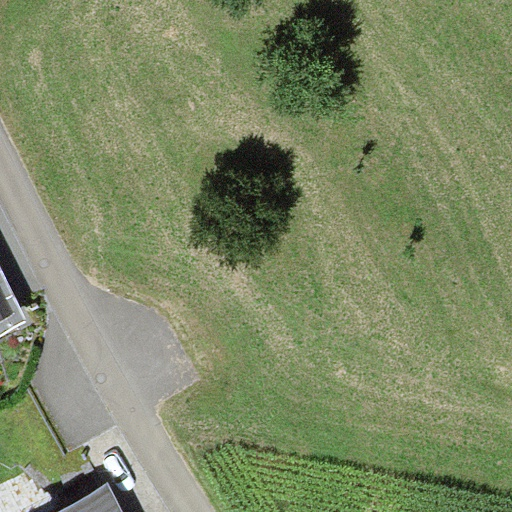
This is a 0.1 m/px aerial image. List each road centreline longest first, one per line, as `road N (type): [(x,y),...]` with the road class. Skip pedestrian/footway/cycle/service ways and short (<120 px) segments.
road 1 (residential): [(0,189),(100,365)]
road 2 (track): [(196,511),(100,365)]
